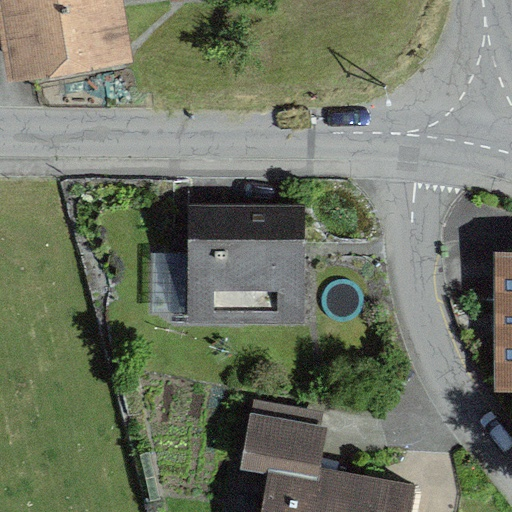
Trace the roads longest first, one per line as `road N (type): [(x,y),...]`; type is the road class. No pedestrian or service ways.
road 1 (unclassified): [(0,133),(467,118)]
road 2 (unclassified): [(511,458),(439,356),(412,254),(415,191),(467,118)]
